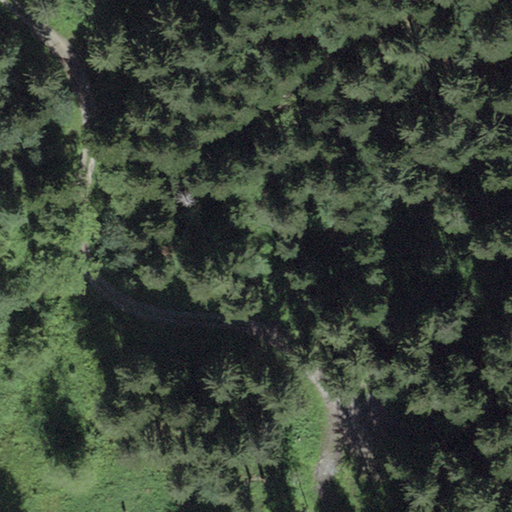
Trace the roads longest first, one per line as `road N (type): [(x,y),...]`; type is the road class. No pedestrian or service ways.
road 1 (track): [(8,0),(91,89),(92,145),(78,225),(87,267),(117,299),(262,328),(413,425),(511,446)]
road 2 (track): [(92,109),(28,225),(0,251)]
road 3 (track): [(320,369),(324,491),(332,511)]
